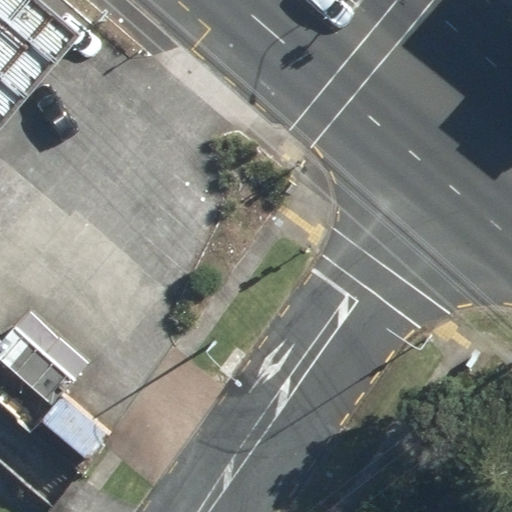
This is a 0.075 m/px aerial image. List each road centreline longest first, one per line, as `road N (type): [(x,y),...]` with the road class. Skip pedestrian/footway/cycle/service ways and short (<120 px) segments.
road 1 (residential): [(469,142),(202,511)]
road 2 (primary): [(315,0),(469,142)]
